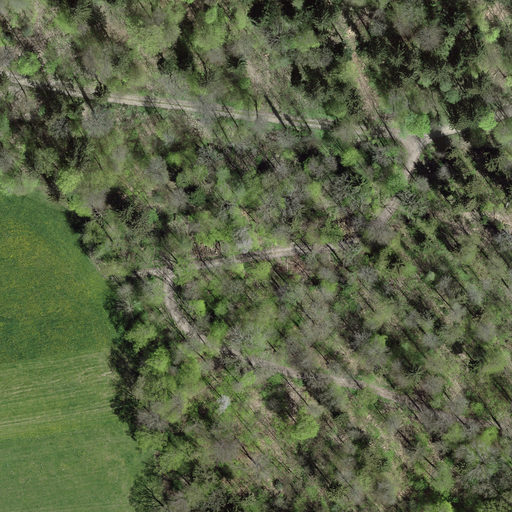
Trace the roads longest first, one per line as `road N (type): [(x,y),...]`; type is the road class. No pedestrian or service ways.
road 1 (track): [(511,429),(229,352),(192,334),(169,299),(169,277),(181,268),(319,248),(368,232),(399,196),(419,136)]
road 2 (track): [(511,112),(403,136),(0,74)]
